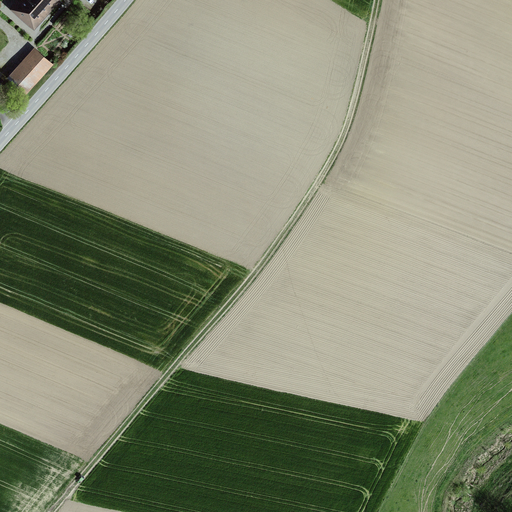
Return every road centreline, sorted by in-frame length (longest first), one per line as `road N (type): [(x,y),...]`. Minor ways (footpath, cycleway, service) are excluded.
road 1 (track): [(377,0),(347,123),(311,192),(238,292),(51,511)]
road 2 (tertiary): [(0,141),(125,0)]
